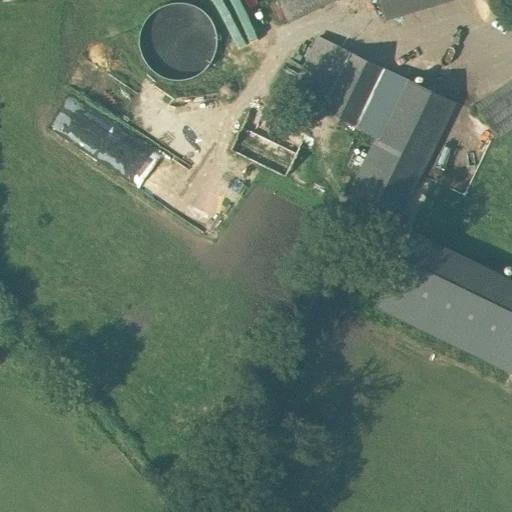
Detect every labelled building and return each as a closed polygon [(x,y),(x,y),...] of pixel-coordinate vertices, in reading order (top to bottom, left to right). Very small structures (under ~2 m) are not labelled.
[(215,0),(224,20),(250,9),(246,0),(215,0)] [(275,0),(286,22),(331,0),(275,0)] [(377,0),(384,18),(442,0),(377,0)] [(213,56),(216,41),(213,26),(204,13),(191,5),(176,2),(161,5),(148,14),(140,27),(137,42),(141,57),(149,70),(162,78),(177,81),(192,78),(205,69),(213,56)] [(318,37),(290,95),(318,109),(346,50),(318,37)] [(404,78),(346,50),(318,109),(375,137),(404,78)] [(375,137),(349,191),(398,215),(453,103),(404,78),(375,137)] [(511,87),(484,108),(496,124),(511,112),(511,87)] [(305,135),(249,108),(228,150),(284,178),(305,135)] [(383,314),(511,367),(511,275),(488,265),(482,278),(464,270),(471,255),(442,243),(427,277),(402,267),(383,314)]
